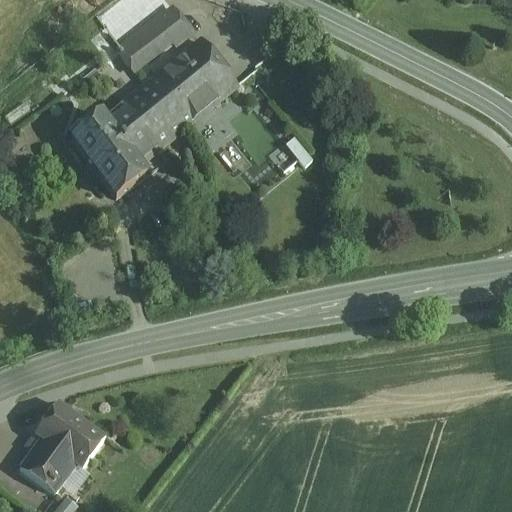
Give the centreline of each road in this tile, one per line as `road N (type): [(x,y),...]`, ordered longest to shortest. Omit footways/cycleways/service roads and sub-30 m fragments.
road 1 (secondary): [(0,393),(54,367),(184,335),(511,277)]
road 2 (tertiary): [(285,0),(511,119)]
